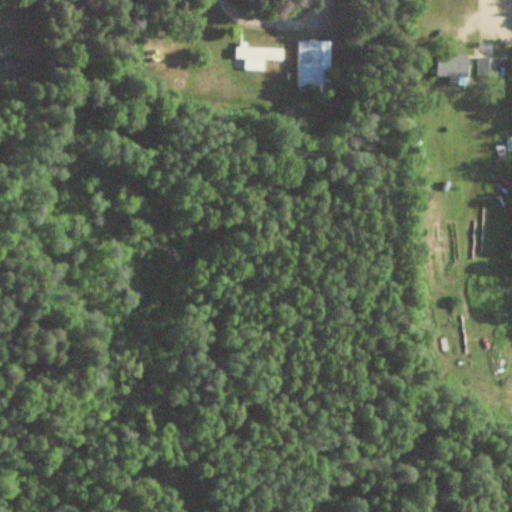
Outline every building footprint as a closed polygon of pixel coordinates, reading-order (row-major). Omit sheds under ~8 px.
[(328,40),(295,39),(295,86),(327,86),(328,40)] [(241,69),(262,69),(262,59),(281,59),(281,47),(246,46),(246,42),(235,42),(235,59),(241,59),(241,69)] [(435,76),(469,76),(469,54),(435,54),(435,76)] [(496,58),(477,58),(477,77),(496,77),(496,58)] [(0,69),(31,70),(32,59),(0,59),(0,69)]
